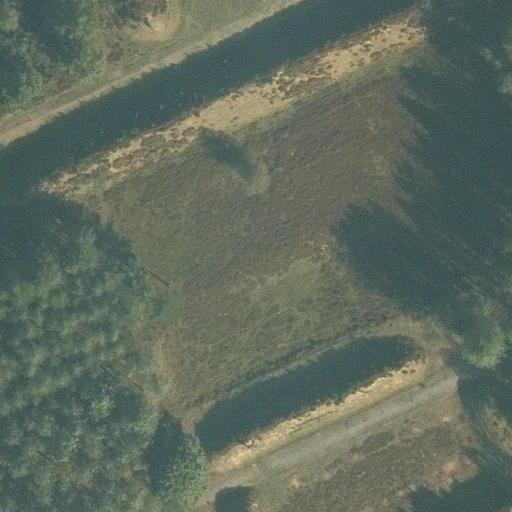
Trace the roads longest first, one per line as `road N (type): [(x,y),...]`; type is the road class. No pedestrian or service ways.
road 1 (track): [(511,359),(190,511)]
road 2 (track): [(312,0),(0,151)]
